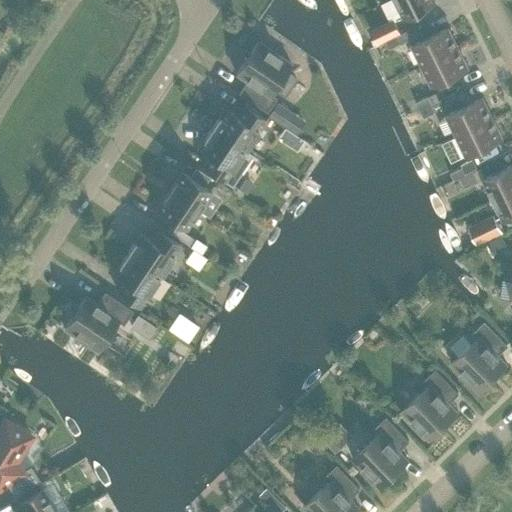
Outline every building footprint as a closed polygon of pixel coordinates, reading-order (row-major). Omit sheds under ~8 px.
[(395,0),(399,7),(403,17),(435,1),(434,0),(395,0)] [(399,30),(393,18),(370,29),(376,41),(399,30)] [(412,44),(421,64),(458,47),(448,26),(412,44)] [(257,41),(246,58),(236,73),(247,80),(239,92),(266,110),(274,97),(270,94),(273,89),(282,96),(295,77),(285,71),(291,63),(257,41)] [(468,67),(458,47),(421,64),(431,85),(468,67)] [(446,114),(456,134),(492,116),(482,96),(446,114)] [(280,97),(272,113),(286,120),(281,131),(298,140),(303,131),(298,129),(307,112),(280,97)] [(211,127),(244,149),(265,118),(244,104),(236,115),(224,107),(211,127)] [(502,137),(492,116),(456,134),(466,155),(502,137)] [(252,155),(244,149),(211,127),(198,146),(210,155),(202,166),(232,186),(252,155)] [(511,188),(511,163),(482,178),(492,198),(511,188)] [(169,189),(198,209),(211,191),(181,171),(169,189)] [(511,213),(511,188),(492,198),(502,219),(511,213)] [(186,228),(198,209),(169,189),(156,208),(186,228)] [(477,244),(502,231),(493,213),(468,226),(477,244)] [(126,252),(160,275),(181,244),(159,229),(152,240),(140,232),(126,252)] [(205,246),(194,239),(189,246),(200,253),(205,246)] [(139,306),(160,275),(126,252),(113,272),(125,280),(118,291),(139,306)] [(85,295),(78,306),(63,328),(97,350),(118,319),(122,322),(131,310),(104,292),(97,303),(85,295)] [(142,309),(134,321),(150,331),(158,319),(142,309)] [(198,325),(184,315),(174,330),(189,340),(198,325)] [(507,344),(485,321),(474,331),(478,335),(451,361),(479,390),(507,363),(497,353),(507,344)] [(425,379),(428,383),(402,409),(430,438),(458,411),(444,397),(454,388),(435,368),(425,379)] [(408,439),(386,416),(375,427),(379,431),(352,457),(380,486),(408,459),(399,449),(408,439)] [(17,424),(16,425),(3,417),(0,421),(0,485),(6,481),(15,496),(40,479),(31,465),(22,470),(16,460),(31,435),(28,432),(29,431),(17,424)] [(346,440),(335,428),(323,440),(334,451),(346,440)] [(350,496),(359,487),(337,464),(326,474),(330,478),(303,504),(310,511),(353,511),(359,506),(350,496)] [(269,478),(261,487),(281,505),(289,497),(269,478)] [(55,511),(40,487),(31,492),(18,501),(24,511),(55,511)]
